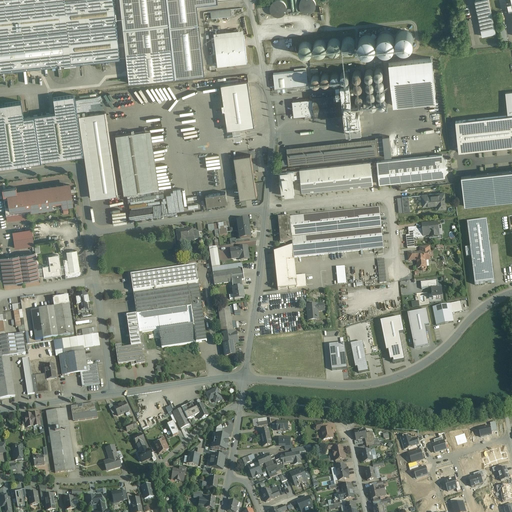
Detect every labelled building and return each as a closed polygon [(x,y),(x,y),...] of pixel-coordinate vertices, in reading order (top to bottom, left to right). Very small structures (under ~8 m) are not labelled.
[(0,0),(0,72),(71,65),(65,1),(64,0),(0,0)] [(70,0),(65,1),(71,65),(120,59),(113,0),(70,0)] [(119,0),(125,54),(171,49),(166,0),(119,0)] [(166,0),(175,79),(204,75),(196,6),(217,3),(216,0),(166,0)] [(281,0),(279,0),(276,0),(274,1),(273,2),(272,3),(271,5),(270,6),(270,8),(270,10),(271,12),(272,13),(273,14),(274,16),(276,16),(278,16),(280,16),(281,16),(283,15),(284,14),(285,12),(286,11),(286,9),(286,7),(286,6),(285,4),(284,2),(283,1),(281,0)] [(300,0),(301,0),(300,2),(299,3),(299,5),(299,7),(300,9),(301,10),(302,11),(304,12),(305,13),(307,13),(309,13),(310,13),(312,12),(313,11),(315,9),(315,8),(316,6),(316,4),(315,2),(315,1),(313,0),(300,0)] [(488,0),(475,0),(481,30),(494,28),(488,0)] [(211,18),(231,16),(230,10),(210,12),(211,18)] [(406,31),(404,31),(402,31),(401,31),(399,32),(398,33),(397,35),(396,36),(396,38),(395,40),(396,42),(396,43),(397,45),(399,46),(400,47),(402,48),(403,48),(405,48),(407,48),(408,47),(410,46),(411,45),(412,43),(413,42),(413,40),(413,38),(412,36),(412,35),(410,33),(409,32),(408,31),(406,31)] [(387,33),(386,33),(384,33),(382,33),(381,34),(379,35),(378,37),(377,38),(377,40),(377,42),(377,44),(378,45),(379,47),(380,48),(381,49),(383,50),(385,50),(387,50),(388,50),(390,49),(391,48),(393,47),(394,45),(394,44),(394,42),(394,40),(394,38),(393,37),(392,35),(391,34),(389,33),(387,33)] [(244,35),(214,38),(215,54),(217,66),(247,63),(244,35)] [(369,35),(367,35),(365,35),(364,35),(362,36),(361,37),(360,39),(359,40),(358,42),(358,44),(359,46),(359,47),(360,49),(361,50),(363,51),(364,52),(366,52),(368,52),(370,52),(371,51),(373,50),(374,49),(375,47),(375,45),(376,44),(376,42),(375,40),(374,39),(373,37),(372,36),(370,35),(369,35)] [(354,46),(355,43),(354,41),(353,39),(351,37),(348,37),(346,38),(344,39),(342,41),(342,44),(342,46),(344,48),(346,50),(348,50),(351,50),(353,48),(354,46)] [(340,48),(341,45),(340,43),(339,40),(337,39),(334,39),(331,39),(329,41),(328,43),(327,45),(328,48),(329,50),(332,52),(334,52),(337,51),(339,50),(340,48)] [(326,49),(327,47),(326,44),(325,42),(322,41),(320,40),(317,41),(315,42),(314,44),(313,47),(314,50),(315,52),(317,53),(320,54),(323,53),(325,52),(326,49)] [(312,51),(312,48),(312,46),(310,44),(308,42),(305,42),(303,42),(301,44),(299,46),(299,49),(299,51),(301,53),(303,55),(306,55),(308,55),(310,53),(312,51)] [(171,49),(125,54),(128,84),(175,79),(171,49)] [(432,58),(389,63),(394,105),(436,101),(432,58)] [(383,74),(383,73),(383,71),(382,70),(380,69),(379,68),(377,69),(375,70),(374,71),(374,73),(375,75),(376,76),(377,77),(379,77),(380,77),(382,76),(383,74)] [(373,76),(374,74),(373,72),(372,71),(371,70),(369,69),(367,70),(366,71),(365,72),(365,74),(365,76),(366,77),(367,78),(369,78),(371,78),(372,77),(373,76)] [(306,70),(273,73),(275,89),(280,88),(280,91),(285,91),(285,88),(308,85),(308,82),(307,77),(306,70)] [(361,77),(361,75),(361,73),(360,72),(359,71),(357,71),(355,71),(354,72),(353,74),(352,75),(353,77),(354,78),(355,79),(357,80),(359,79),(360,78),(361,77)] [(349,78),(349,76),(349,75),(348,73),(346,72),(345,72),(343,72),(341,73),(340,75),(340,77),(341,78),(342,80),(343,81),(345,81),(346,81),(348,80),(349,78)] [(339,79),(339,77),(339,76),(338,74),(337,73),(335,73),(333,73),(332,74),(331,76),(331,78),(331,79),(332,81),(333,82),(335,82),(337,82),(338,81),(339,79)] [(329,80),(330,79),(329,77),(328,75),(327,74),(325,74),(324,74),(322,75),(321,77),(321,79),(321,80),(322,82),(324,83),(325,83),(327,83),(329,82),(329,80)] [(320,81),(320,80),(320,78),(319,76),(317,75),(316,75),(314,76),(312,77),(311,78),(311,80),(312,81),(313,83),(314,84),(316,84),(317,84),(319,83),(320,81)] [(384,84),(384,82),(384,81),(383,79),(381,78),(380,78),(378,78),(376,79),(376,81),(375,82),(376,84),(377,86),(378,86),(380,87),(381,86),(383,85),(384,84)] [(374,85),(375,83),(374,82),(373,80),(372,79),(370,79),(368,79),(367,80),(366,82),(366,83),(366,85),(367,87),(369,88),(370,88),(372,87),(373,86),(374,85)] [(248,81),(220,85),(227,130),(255,126),(248,81)] [(362,87),(362,85),(362,83),(361,82),(360,81),(358,81),(356,81),(355,82),(354,83),(354,85),(354,87),(355,88),(356,89),(358,89),(360,89),(361,88),(362,87)] [(349,82),(341,82),(342,94),(351,93),(349,82)] [(385,93),(385,92),(385,90),(384,89),(382,88),(381,87),(379,88),(378,89),(377,90),(376,92),(377,94),(378,95),(379,96),(381,96),(382,96),(384,95),(385,93)] [(375,95),(376,93),(375,91),(374,90),(373,89),(371,88),(369,89),(368,90),(367,91),(367,93),(367,95),(368,96),(370,97),(371,97),(373,97),(374,96),(375,95)] [(511,92),(505,93),(508,116),(463,120),(467,151),(511,146),(511,92)] [(351,93),(342,94),(344,115),(345,122),(356,121),(354,110),(353,110),(352,103),(351,93)] [(342,94),(312,97),(312,100),(314,115),(314,117),(314,119),(344,115),(342,94)] [(74,95),(53,98),(54,106),(75,103),(74,95)] [(386,103),(386,101),(386,100),(385,98),(383,97),(382,97),(380,97),(379,98),(378,100),(377,101),(378,103),(379,104),(380,105),(382,106),(384,105),(385,104),(386,103)] [(376,104),(377,102),(376,101),(375,99),(374,98),(372,98),(370,98),(369,99),(368,101),(368,102),(368,104),(369,106),(371,107),(372,107),(374,106),(375,105),(376,104)] [(312,100),(292,102),(294,117),(305,116),(314,115),(312,100)] [(21,101),(0,104),(0,113),(22,110),(21,101)] [(55,113),(34,116),(41,161),(83,155),(75,103),(54,106),(55,113)] [(0,167),(41,161),(34,116),(23,117),(22,110),(0,113),(0,167)] [(345,122),(346,128),(361,127),(360,115),(359,110),(356,110),(354,110),(356,121),(345,122)] [(104,112),(83,115),(95,199),(116,196),(104,112)] [(463,120),(455,121),(458,145),(456,146),(458,148),(459,152),(467,151),(463,120)] [(361,127),(346,128),(347,135),(362,133),(361,127)] [(144,131),(115,135),(123,195),(153,190),(144,131)] [(382,137),(376,138),(376,140),(377,154),(384,154),(382,137)] [(376,140),(354,142),(356,157),(377,154),(376,140)] [(354,142),(337,144),(337,145),(338,160),(356,158),(356,157),(354,142)] [(337,145),(287,150),(288,165),(338,160),(337,145)] [(445,163),(447,160),(443,157),(442,154),(436,155),(439,177),(445,177),(444,174),(445,174),(448,170),(445,168),(444,163),(445,163)] [(237,157),(242,198),(257,196),(251,155),(237,157)] [(436,155),(377,161),(379,184),(439,177),(436,155)] [(370,162),(300,170),(300,178),(302,192),(373,184),(370,162)] [(286,171),(281,172),(281,180),(292,179),(300,178),(300,170),(286,171)] [(511,170),(461,176),(464,206),(511,201),(511,170)] [(292,179),(281,180),(283,196),(294,194),(292,179)] [(49,188),(42,187),(42,189),(35,188),(35,190),(28,189),(28,191),(18,193),(17,192),(16,187),(2,189),(6,215),(73,205),(70,185),(63,184),(63,186),(56,185),(56,187),(49,186),(49,188)] [(225,192),(205,195),(206,206),(227,203),(225,192)] [(444,193),(422,195),(423,206),(433,205),(434,205),(434,203),(439,203),(440,209),(446,208),(444,193)] [(409,196),(402,197),(403,212),(410,212),(409,196)] [(380,208),(290,217),(292,238),(382,228),(380,208)] [(290,217),(279,219),(281,243),(292,242),(292,238),(290,217)] [(248,219),(238,221),(239,221),(240,225),(238,226),(239,230),(250,229),(249,229),(249,225),(248,219)] [(487,221),(467,223),(470,248),(465,248),(466,257),(471,257),(475,285),(495,283),(487,221)] [(228,235),(226,223),(214,224),(215,230),(216,237),(228,235)] [(430,225),(422,226),(422,229),(423,236),(424,236),(428,236),(428,234),(432,234),(433,237),(439,236),(437,224),(433,225),(433,224),(433,223),(432,223),(431,223),(431,224),(430,224),(430,225)] [(417,227),(408,228),(409,236),(406,236),(407,248),(415,248),(414,239),(424,238),(424,236),(423,236),(422,229),(417,230),(417,227)] [(12,231),(14,248),(34,245),(32,228),(12,231)] [(193,228),(176,231),(178,244),(186,243),(185,238),(194,236),(194,232),(193,228)] [(382,228),(292,238),(292,242),(293,247),(294,258),(384,248),(382,228)] [(250,229),(239,230),(240,235),(241,235),(242,239),(240,240),(250,239),(251,238),(250,233),(249,229),(250,229)] [(241,248),(231,250),(232,257),(242,256),(243,260),(249,259),(247,247),(241,248)] [(293,247),(274,253),(278,290),(297,288),(297,282),(289,283),(286,261),(294,260),(294,258),(293,247)] [(429,247),(420,248),(420,252),(422,253),(421,254),(419,253),(414,254),(414,253),(414,252),(409,253),(408,254),(409,260),(409,261),(414,260),(415,259),(418,262),(417,263),(418,269),(421,268),(421,270),(423,271),(425,271),(426,269),(426,267),(425,266),(424,262),(426,261),(428,260),(429,259),(429,251),(430,251),(429,247)] [(217,250),(210,251),(212,268),(220,266),(218,250),(217,250)] [(77,251),(66,252),(69,272),(80,270),(77,251)] [(32,254),(20,256),(24,280),(36,279),(34,268),(32,254)] [(58,255),(52,256),(53,265),(42,267),(44,277),(61,275),(61,274),(60,269),(58,255)] [(20,256),(3,258),(5,270),(7,283),(24,280),(20,256)] [(377,260),(379,283),(386,283),(384,259),(377,260)] [(212,268),(209,268),(212,286),(232,283),(241,282),(244,281),(242,263),(220,266),(212,268)] [(196,266),(131,276),(134,295),(199,285),(196,266)] [(337,284),(346,284),(345,266),(336,267),(337,284)] [(437,281),(421,283),(421,289),(432,288),(432,290),(436,290),(436,288),(438,288),(437,281)] [(199,285),(134,295),(137,315),(139,333),(140,333),(159,330),(194,325),(194,327),(205,326),(199,285)] [(233,289),(235,300),(245,298),(243,287),(242,287),(233,289)] [(432,290),(433,299),(442,298),(441,289),(436,290),(432,290)] [(86,294),(77,295),(78,305),(87,304),(86,294)] [(65,297),(53,299),(54,307),(69,305),(68,297),(67,297),(67,295),(64,296),(65,297)] [(450,304),(452,314),(463,312),(461,302),(450,304)] [(324,304),(307,305),(307,306),(308,306),(308,311),(308,321),(313,320),(313,318),(316,318),(316,319),(318,319),(318,312),(325,311),(324,304)] [(452,314),(450,304),(433,308),(436,326),(454,323),(452,314)] [(69,305),(54,307),(58,337),(74,335),(69,305)] [(54,307),(39,310),(43,339),(58,337),(54,307)] [(230,308),(218,309),(222,335),(234,333),(230,308)] [(19,310),(13,311),(16,328),(21,327),(19,310)] [(427,310),(407,314),(414,349),(429,346),(425,326),(430,325),(427,310)] [(137,315),(127,317),(131,347),(141,345),(140,336),(141,336),(140,333),(139,333),(137,315)] [(401,318),(380,322),(386,352),(388,351),(402,348),(399,334),(404,333),(401,318)] [(194,325),(159,330),(162,348),(207,341),(205,326),(194,327),(194,325)] [(23,334),(15,335),(18,355),(26,354),(23,334)] [(98,334),(54,341),(56,356),(59,356),(64,355),(64,351),(100,345),(98,334)] [(0,337),(0,345),(0,348),(1,353),(2,353),(2,357),(9,356),(9,357),(18,355),(15,335),(5,337),(0,337)] [(228,338),(223,339),(224,345),(225,357),(236,356),(235,356),(234,349),(235,349),(234,344),(229,344),(228,338)] [(362,342),(351,345),(356,368),(357,367),(359,373),(368,371),(362,342)] [(329,346),(332,370),(347,369),(344,344),(329,346)] [(131,347),(121,348),(121,345),(115,346),(118,365),(131,363),(132,365),(136,365),(145,364),(143,351),(144,351),(143,345),(141,345),(131,347)] [(402,348),(388,351),(390,361),(393,360),(394,363),(393,363),(405,361),(402,348)] [(85,352),(65,355),(64,355),(59,356),(62,376),(80,373),(88,372),(87,367),(85,352)] [(9,356),(2,357),(2,353),(1,353),(0,353),(0,398),(8,397),(9,398),(15,397),(16,396),(15,394),(14,394),(9,357),(9,356)] [(29,355),(23,356),(27,382),(33,382),(33,381),(32,376),(29,355)] [(54,365),(44,366),(46,375),(46,380),(56,379),(54,365)] [(97,365),(87,367),(88,372),(80,373),(82,387),(100,384),(97,365)] [(46,375),(32,376),(33,381),(33,382),(34,394),(48,392),(46,380),(46,375)] [(27,382),(26,383),(28,395),(34,394),(33,382),(27,382)] [(216,388),(205,394),(209,401),(214,398),(216,403),(222,400),(216,388)] [(125,403),(114,408),(115,410),(118,416),(129,411),(125,403)] [(191,403),(181,408),(181,409),(182,409),(184,414),(193,410),(192,409),(194,408),(191,403)] [(193,410),(184,414),(186,418),(194,414),(195,416),(197,415),(199,420),(208,416),(203,404),(194,409),(193,410)] [(94,406),(75,408),(71,408),(72,416),(73,415),(94,412),(94,406)] [(66,409),(46,412),(48,425),(68,422),(66,409)] [(181,409),(173,413),(174,415),(177,423),(181,429),(190,425),(186,418),(184,414),(182,409),(181,409)] [(94,412),(73,415),(74,422),(97,418),(96,411),(94,412)] [(38,414),(31,415),(33,427),(40,426),(39,419),(38,414)] [(33,427),(31,415),(25,416),(25,421),(26,427),(26,428),(33,427)] [(173,422),(167,425),(173,437),(179,434),(174,424),(173,422)] [(279,422),(277,422),(277,425),(277,431),(288,431),(288,422),(279,422)] [(69,426),(49,430),(55,473),(75,470),(69,426)] [(490,426),(479,429),(481,437),(492,435),(491,432),(490,426)] [(324,429),(321,429),(321,430),(323,440),(333,438),(331,427),(324,429)] [(269,430),(260,432),(264,447),(272,445),(269,430)] [(365,430),(355,432),(356,441),(365,439),(367,439),(366,434),(365,430)] [(373,433),(366,434),(367,439),(365,439),(366,442),(374,441),(373,433)] [(141,434),(133,438),(138,450),(145,446),(143,442),(144,442),(141,434)] [(229,437),(221,435),(215,434),(215,435),(216,435),(215,438),(214,438),(213,445),(214,445),(213,448),(212,448),(226,451),(229,437)] [(290,438),(279,439),(279,446),(280,447),(285,447),(290,446),(290,438)] [(155,446),(159,454),(167,451),(165,448),(162,442),(155,446)] [(22,446),(14,447),(15,452),(14,453),(13,453),(14,462),(17,461),(17,460),(21,460),(21,461),(24,460),(24,458),(25,456),(24,455),(22,446)] [(145,446),(138,450),(140,454),(138,454),(142,462),(152,458),(150,454),(148,450),(147,450),(145,446)] [(114,447),(107,449),(110,456),(109,457),(110,460),(108,461),(108,462),(104,463),(106,468),(107,468),(108,471),(121,467),(118,460),(116,453),(114,447)] [(337,448),(333,449),(333,453),(332,454),(333,457),(334,457),(335,461),(346,459),(345,455),(344,455),(344,451),(343,447),(337,448)] [(370,451),(361,452),(363,463),(372,461),(370,451)] [(193,452),(192,462),(191,465),(199,466),(201,453),(193,452)] [(294,454),(282,457),(283,459),(284,465),(289,464),(289,463),(294,462),(294,465),(301,464),(300,460),(301,459),(302,458),(301,457),(301,456),(299,456),(299,454),(299,453),(294,454)] [(225,457),(212,454),(211,461),(224,463),(225,458),(225,457)] [(269,455),(258,460),(259,463),(260,466),(266,463),(271,461),(272,461),(270,458),(269,455)] [(43,456),(33,458),(33,462),(34,462),(34,467),(44,465),(43,456)] [(268,468),(266,469),(269,476),(277,472),(281,471),(279,467),(284,465),(283,459),(276,462),(277,464),(268,468)] [(224,463),(211,461),(209,467),(223,470),(224,463)] [(259,463),(249,468),(253,478),(256,477),(257,478),(258,478),(259,477),(259,476),(260,476),(259,475),(262,474),(259,466),(260,466),(259,463)] [(342,467),(336,468),(337,475),(349,472),(348,469),(346,469),(346,466),(342,467)] [(498,471),(501,481),(509,478),(506,468),(502,469),(498,471)] [(179,470),(173,469),(172,475),(173,475),(173,479),(175,480),(180,481),(180,480),(183,481),(184,473),(185,471),(179,470)] [(302,469),(290,474),(295,486),(307,481),(302,469)] [(374,469),(365,471),(367,481),(376,479),(374,469)] [(349,472),(337,475),(339,481),(345,480),(348,479),(348,476),(349,476),(349,472)] [(218,478),(209,477),(209,483),(208,488),(216,489),(218,478)] [(150,485),(142,487),(145,499),(153,497),(150,485)] [(351,485),(341,487),(343,494),(353,491),(351,485)] [(378,488),(369,490),(371,500),(372,500),(380,498),(379,492),(378,489),(378,488)] [(270,490),(267,491),(263,493),(262,493),(266,503),(274,499),(280,496),(278,491),(272,494),(270,490)] [(21,492),(15,493),(15,491),(11,492),(11,496),(15,495),(17,509),(20,508),(20,509),(22,508),(25,507),(23,499),(22,492),(21,492)] [(121,491),(111,493),(113,503),(123,501),(123,500),(122,497),(121,492),(121,491)] [(353,491),(343,494),(344,500),(354,498),(353,491)] [(31,493),(28,494),(30,506),(39,504),(37,492),(31,493)] [(44,496),(43,496),(44,500),(46,511),(55,509),(54,502),(56,502),(56,499),(55,494),(53,494),(44,496)] [(100,496),(86,499),(85,499),(87,506),(88,505),(87,509),(91,510),(92,507),(97,506),(97,511),(107,511),(105,511),(104,507),(103,507),(100,496)] [(215,499),(204,497),(206,498),(205,502),(201,502),(200,507),(205,508),(214,509),(215,499)] [(308,497),(297,502),(301,511),(312,506),(308,497)] [(73,498),(64,499),(66,510),(75,509),(75,508),(74,504),(73,498)] [(132,500),(131,500),(131,502),(133,511),(141,511),(139,498),(132,500)] [(11,511),(9,499),(7,499),(0,500),(0,501),(1,507),(5,507),(6,511),(11,511)] [(238,503),(230,501),(227,511),(230,511),(236,511),(237,507),(238,503)]
